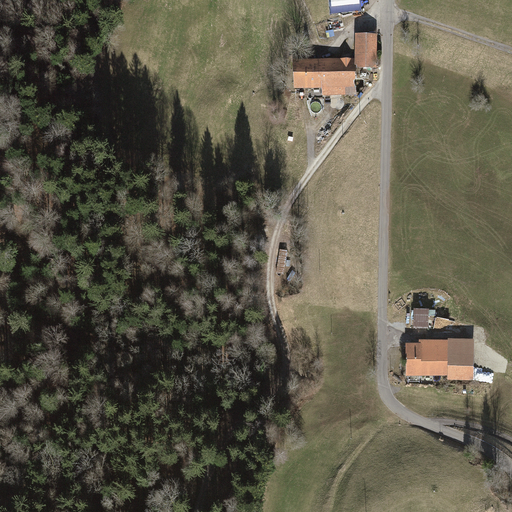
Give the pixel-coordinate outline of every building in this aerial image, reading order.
[(329,0),(330,13),(362,11),(361,0),(329,0)] [(375,66),(376,37),(358,37),(358,66),(375,66)] [(295,88),(323,87),(323,95),(355,94),(354,61),(295,62),(295,88)] [(286,251),(280,250),(276,273),(282,275),(286,251)] [(428,310),(416,310),(415,328),(427,328),(428,310)] [(409,345),(409,374),(449,375),(449,381),(470,381),(471,339),(449,339),(449,342),(422,341),(422,345),(409,345)]
